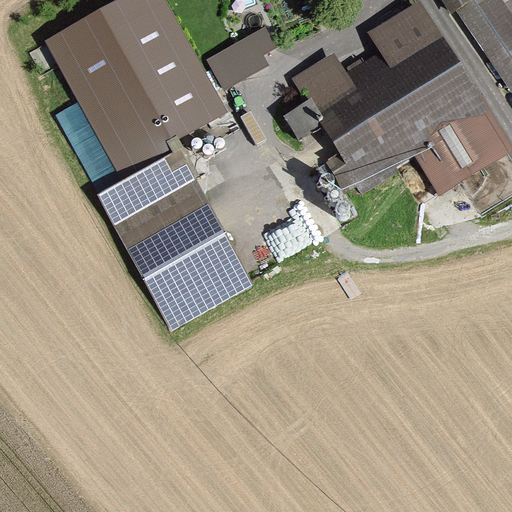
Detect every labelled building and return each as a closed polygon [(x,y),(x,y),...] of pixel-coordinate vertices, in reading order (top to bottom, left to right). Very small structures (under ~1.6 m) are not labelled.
[(160,0),(137,0),(53,46),(132,188),(102,204),(173,333),(255,287),(176,144),(225,117),(160,0)] [(511,0),(448,0),(511,94),(511,0)] [(309,108),(286,122),(297,142),(327,124),(364,187),(421,154),(442,189),(505,152),(420,9),(374,36),(386,57),(351,77),(338,55),(293,82),(309,108)] [(266,59),(279,53),(268,31),(208,61),(226,95),(272,71),(266,59)] [(59,117),(90,177),(111,166),(80,106),(59,117)]
